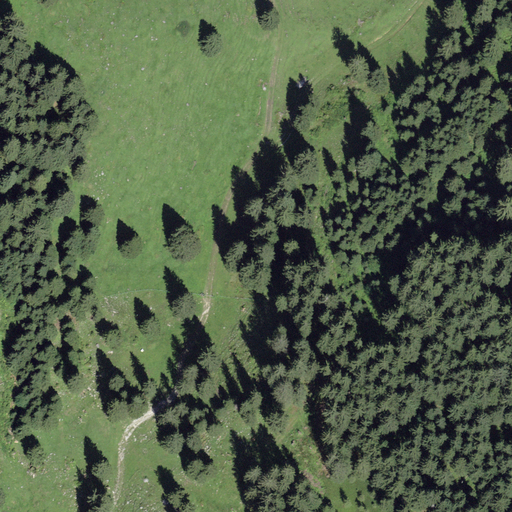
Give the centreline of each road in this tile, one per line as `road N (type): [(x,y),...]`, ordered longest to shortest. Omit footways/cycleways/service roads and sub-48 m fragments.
road 1 (track): [(270,0),(278,34),(264,135),(236,183),(207,305),(173,400),(117,448),(107,511)]
road 2 (track): [(247,163),(280,139),(316,81),(389,36),(418,0)]
